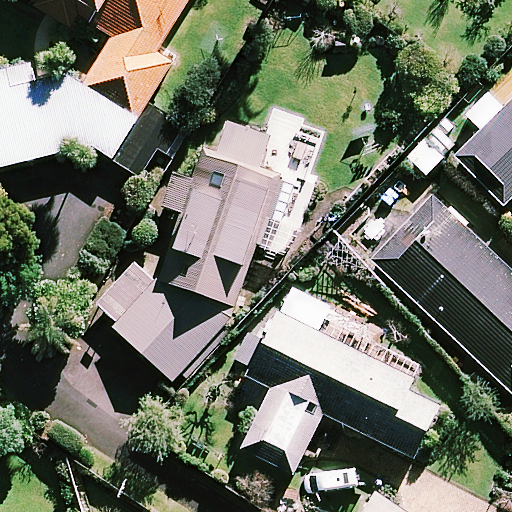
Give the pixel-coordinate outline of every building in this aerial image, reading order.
[(0,164),(69,148),(112,156),(154,183),(187,132),(172,121),(147,102),(170,64),(154,53),(186,0),(29,0),(26,6),(107,53),(89,73),(36,86),(31,64),(0,71),(0,164)] [(464,111),(482,129),(456,156),(504,203),(511,195),(511,99),(505,107),(486,89),(464,111)] [(256,244),(284,255),(296,225),(282,219),(296,183),(257,167),(269,136),(227,119),(203,181),(176,170),(158,214),(162,256),(154,265),(139,252),(96,303),(110,315),(120,324),(117,327),(173,380),(226,321),(256,244)] [(511,272),(433,196),(373,258),(511,392),(511,272)] [(335,308),(293,287),(250,374),(273,385),(243,446),(293,471),(323,411),(412,455),(438,403),(407,387),(413,374),(324,330),(335,308)] [(405,511),(375,492),(361,511),(405,511)]
